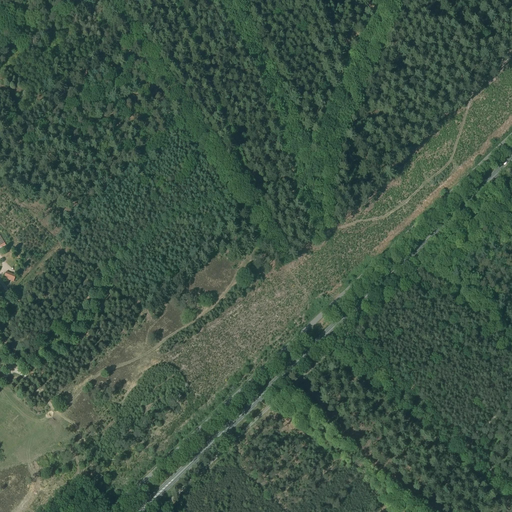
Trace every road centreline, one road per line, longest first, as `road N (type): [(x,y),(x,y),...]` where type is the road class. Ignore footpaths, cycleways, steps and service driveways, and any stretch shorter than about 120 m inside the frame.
road 1 (unclassified): [(110,511),(511,134)]
road 2 (track): [(391,0),(332,135),(324,223),(335,231),(364,229),(438,178),(466,106),(511,53)]
road 3 (primary): [(139,511),(511,160)]
road 4 (track): [(323,177),(296,190),(261,186),(172,217),(110,268),(63,347),(10,369)]
